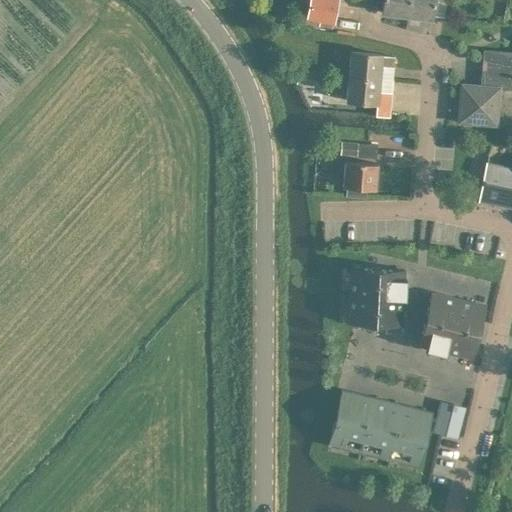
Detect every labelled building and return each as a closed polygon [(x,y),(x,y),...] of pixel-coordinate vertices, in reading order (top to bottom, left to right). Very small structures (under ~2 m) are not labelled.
[(308,0),(306,13),(332,18),(335,0),(308,0)] [(381,0),(380,9),(405,12),(406,0),(381,0)] [(406,0),(405,12),(430,15),(432,0),(406,0)] [(456,119),(495,122),(498,84),(511,85),(511,49),(482,47),(479,82),(458,80),(456,119)] [(380,52),(380,51),(349,48),(347,72),(378,74),(379,62),(391,63),(392,53),(380,52)] [(345,97),(376,100),(376,98),(388,99),(389,87),(377,86),(378,74),(347,72),(345,97)] [(339,152),(355,152),(355,139),(339,139),(339,152)] [(345,191),(355,192),(365,192),(366,184),(374,185),(375,160),(344,158),(342,182),(345,183),(345,191)] [(511,165),(485,159),(477,197),(511,204),(511,165)] [(358,231),(359,211),(335,210),(335,230),(358,231)] [(373,322),(401,324),(404,268),(376,267),(366,266),(348,265),(347,293),(346,321),(353,321),(373,322)] [(471,357),(477,330),(484,303),(457,297),(430,290),(427,302),(423,317),(417,344),(444,350),(471,357)] [(328,442),(358,449),(387,457),(417,464),(430,411),(400,404),(371,396),(341,389),(328,442)] [(456,434),(463,406),(440,400),(436,413),(432,429),(441,431),(456,434)]
